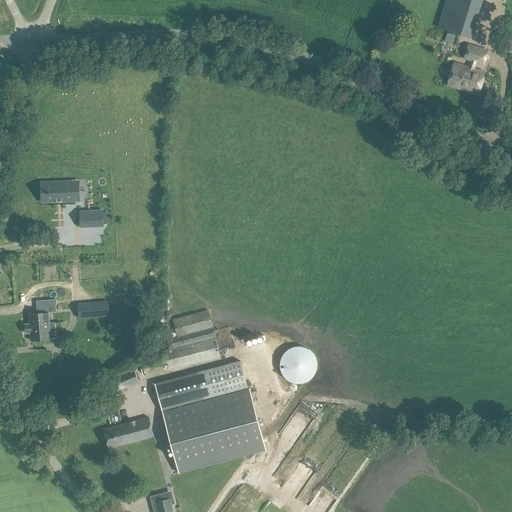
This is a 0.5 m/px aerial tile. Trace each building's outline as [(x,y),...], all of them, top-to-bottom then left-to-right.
[(445,0),(437,28),(471,38),(474,28),(459,23),(465,4),(466,0),(445,0)] [(511,40),(506,39),(503,51),(511,53),(511,40)] [(469,45),(465,59),(470,61),(476,63),(484,65),(488,51),(469,45)] [(455,63),(448,85),(476,94),(483,72),(474,69),(476,63),(470,61),(468,67),(455,63)] [(73,182),(45,183),(45,202),(74,201),(74,197),(80,196),(79,186),(73,186),(73,182)] [(90,212),(80,212),(81,226),(91,226),(90,212)] [(142,232),(83,236),(85,267),(117,265),(116,255),(132,254),(132,250),(150,249),(150,251),(154,250),(153,239),(142,239),(142,232)] [(104,303),(91,303),(92,317),(105,316),(104,303)] [(30,325),(25,325),(26,333),(31,333),(31,341),(51,339),(50,335),(55,334),(54,323),(49,323),(48,313),(48,306),(37,307),(37,314),(29,314),(30,325)] [(216,338),(209,310),(172,319),(177,336),(167,339),(170,349),(164,350),(169,370),(221,357),(216,338)] [(205,400),(248,389),(240,360),(197,372),(205,400)] [(139,383),(134,370),(113,378),(118,391),(139,383)] [(205,400),(197,372),(155,383),(162,411),(179,473),(266,450),(250,388),(248,389),(205,400)] [(329,429),(337,423),(330,414),(322,420),(329,429)] [(149,418),(120,425),(120,426),(104,430),(109,447),(125,443),(126,444),(154,436),(149,418)] [(173,511),(169,492),(151,497),(154,511),(173,511)]
